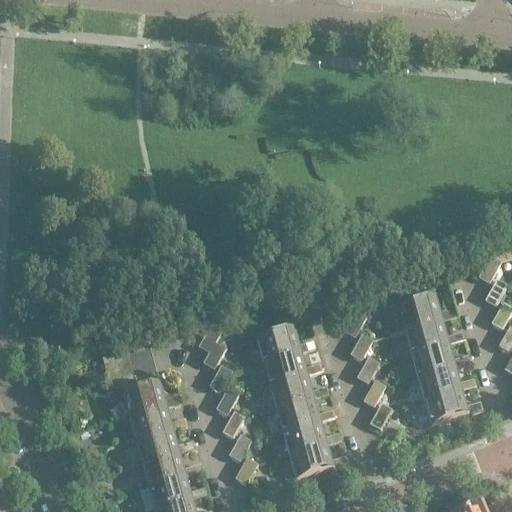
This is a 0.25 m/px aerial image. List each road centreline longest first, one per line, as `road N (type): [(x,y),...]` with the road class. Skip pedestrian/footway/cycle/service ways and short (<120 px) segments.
road 1 (residential): [(510,39),(322,19)]
road 2 (residential): [(322,19),(140,0)]
road 3 (residential): [(377,503),(330,334)]
road 4 (residential): [(229,511),(183,349)]
road 5 (residential): [(507,450),(467,289)]
road 6 (residential): [(60,511),(0,371)]
road 7 (residential): [(377,503),(507,450)]
